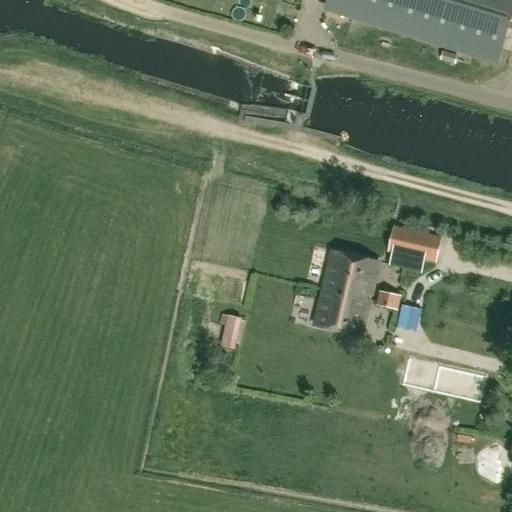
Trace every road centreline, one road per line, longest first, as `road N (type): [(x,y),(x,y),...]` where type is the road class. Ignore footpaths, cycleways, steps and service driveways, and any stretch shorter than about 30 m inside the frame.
road 1 (unclassified): [(511,105),(181,14)]
road 2 (track): [(0,74),(297,149)]
road 3 (track): [(297,149),(511,208)]
